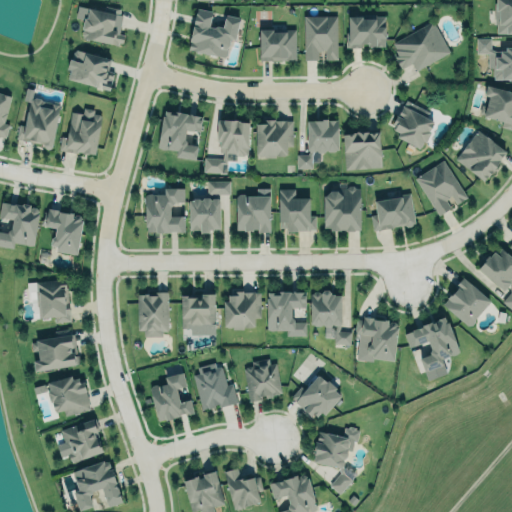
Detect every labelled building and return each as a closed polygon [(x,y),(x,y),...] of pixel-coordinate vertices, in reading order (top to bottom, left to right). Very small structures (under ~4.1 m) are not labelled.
[(495,0),(511,0),(511,32),(496,32),(495,23),(494,23),(494,2),(495,2),(495,0)] [(88,6),(103,9),(104,4),(119,7),(118,13),(122,14),(118,33),(123,34),(121,42),(117,41),(117,44),(82,37),(82,35),(81,33),(81,29),(83,28),(81,28),(83,16),(86,16),(88,6)] [(196,7),(211,10),(208,25),(213,26),(216,25),(222,26),(225,13),(239,16),(235,38),(229,37),(228,42),(228,44),(226,46),(225,46),(227,49),(226,52),(225,54),(224,56),(222,56),(188,48),(196,7)] [(348,15),(362,15),(362,17),(375,17),(375,15),(384,15),(384,45),(367,45),(367,42),(362,42),(362,46),(345,46),(345,31),(348,31),(348,15)] [(336,16),(303,16),(303,60),(317,60),(317,50),(325,50),(325,60),(336,60),(336,16)] [(392,42),(396,48),(394,49),(397,53),(393,55),(401,68),(411,62),(415,70),(449,51),(432,20),(392,42)] [(259,27),(259,59),(295,59),(295,28),(284,28),(284,30),(272,30),(272,27),(259,27)] [(475,37),(490,37),(490,47),(495,50),(499,51),(499,49),(505,49),(505,46),(511,46),(511,77),(493,78),(494,74),(492,74),(492,67),(487,67),(488,52),(476,52),(475,37)] [(67,77),(69,68),(66,67),(68,57),(71,58),(72,51),(75,50),(75,48),(109,56),(108,57),(110,58),(107,70),(113,72),(111,78),(106,77),(105,81),(110,83),(109,89),(102,87),(101,89),(95,88),(95,86),(67,77)] [(511,90),(486,83),(483,93),(488,95),(488,97),(487,97),(486,100),(487,100),(486,105),(481,103),(478,112),(483,113),(483,115),(502,120),(500,125),(511,128),(511,90)] [(0,135),(0,91),(11,95),(3,122),(8,124),(4,137),(0,135)] [(15,138),(18,123),(23,124),(28,97),(32,97),(34,96),(40,97),(41,99),(51,102),(53,100),(58,101),(59,103),(51,146),(48,147),(44,147),(42,143),(15,138)] [(392,122),(396,114),(397,115),(402,105),(403,106),(406,100),(427,111),(425,116),(432,119),(431,121),(432,122),(428,129),(430,130),(424,140),(422,139),(421,141),(422,141),(420,145),(419,146),(397,135),(399,131),(393,128),(395,124),(392,122)] [(58,148),(76,152),(77,150),(81,150),(81,151),(87,152),(87,151),(94,152),(100,116),(99,114),(94,112),(92,113),(93,109),(83,107),(82,112),(70,110),(66,136),(60,135),(58,148)] [(157,145),(162,114),(165,115),(163,113),(164,108),(200,114),(200,117),(202,117),(195,159),(175,155),(176,149),(167,148),(164,148),(161,148),(158,147),(157,145)] [(217,118),(215,140),(220,140),(219,151),(223,151),(223,157),(204,156),(203,171),(222,172),(223,162),(226,162),(226,151),(235,151),(235,154),(243,154),(243,153),(246,153),(248,120),(239,120),(239,118),(222,117),(222,118),(217,118)] [(306,147),(309,150),(307,154),(297,154),(297,167),(311,167),(311,154),(312,151),(322,151),(323,150),(325,148),(328,150),(334,149),(335,148),(337,148),(337,119),(326,119),(326,117),(318,117),(318,119),(306,119),(306,147)] [(255,123),(255,156),(286,157),(286,146),(291,146),(292,120),(264,119),(264,123),(255,123)] [(454,159),(477,129),(505,151),(498,158),(499,159),(493,169),(492,169),(488,175),(487,174),(483,179),(454,159)] [(380,168),(379,131),(342,132),(344,169),(380,168)] [(414,177),(438,215),(451,207),(445,199),(449,196),(448,195),(450,194),(456,203),(466,196),(443,159),(414,177)] [(229,193),(229,180),(206,180),(206,194),(229,193)] [(329,189),(325,194),(322,194),(323,227),(329,227),(329,229),(353,229),(353,228),(359,228),(359,187),(355,187),(352,184),(347,185),(345,187),(334,187),(334,189),(329,189)] [(144,194),(145,232),(184,232),(183,215),(170,216),(170,201),(184,201),(183,187),(163,188),(163,193),(144,194)] [(278,187),(278,227),(285,227),(285,231),(296,231),(296,229),(309,229),(309,227),(314,227),(314,214),(309,214),(309,196),(294,196),(294,187),(278,187)] [(372,229),(369,214),(376,213),(373,199),(400,195),(400,193),(409,192),(414,222),(412,225),(406,226),(403,224),(372,229)] [(235,229),(252,228),(252,227),(258,227),(258,231),(269,231),(269,194),(245,194),(243,193),(238,193),(235,195),(235,229)] [(188,229),(187,198),(192,198),(193,197),(198,197),(199,198),(202,196),(208,196),(211,198),(212,197),(217,196),(219,199),(219,227),(208,227),(208,231),(199,231),(199,229),(188,229)] [(0,200),(0,216),(11,218),(10,227),(7,229),(6,231),(0,229),(0,245),(12,247),(13,241),(23,243),(27,244),(32,244),(38,212),(37,212),(37,210),(35,207),(31,206),(28,208),(29,203),(21,202),(21,204),(0,200)] [(43,211),(46,211),(47,207),(72,211),(72,216),(72,215),(74,213),(78,213),(81,217),(80,219),(81,219),(76,253),(54,249),(55,245),(49,244),(50,237),(53,235),(55,226),(41,224),(43,211)] [(511,280),(511,258),(498,245),(478,268),(502,291),(511,280)] [(490,302),(464,278),(441,303),(467,327),(490,302)] [(69,321),(67,279),(27,282),(28,300),(38,299),(39,318),(53,317),(54,322),(69,321)] [(223,325),(243,324),(243,326),(252,326),(252,325),(254,325),(254,317),(260,317),(259,291),(253,291),(253,290),(242,290),(242,289),(232,289),(232,293),(227,293),(227,300),(223,300),(223,325)] [(267,291),(274,291),(274,293),(276,293),(276,290),(290,289),(290,290),(291,290),(291,289),(297,289),(297,290),(305,290),(305,306),(291,306),(291,316),(293,318),(293,321),(305,320),(305,334),(285,335),(285,329),(271,329),(266,328),(265,296),(267,296),(267,291)] [(511,309),(511,291),(501,301),(511,310),(511,309)] [(167,292),(136,292),(137,330),(144,330),(144,335),(168,335),(167,292)] [(180,327),(180,293),(187,293),(188,295),(200,295),(200,292),(214,292),(215,327),(180,327)] [(340,292),(309,292),(309,325),(323,325),(323,338),(333,338),(333,344),(350,344),(350,330),(340,330),(340,292)] [(354,331),(356,318),(362,319),(362,315),(387,318),(386,323),(387,323),(388,321),(390,319),(393,320),(397,326),(396,339),(393,360),(371,357),(372,353),(366,352),(367,345),(370,342),(371,334),(354,331)] [(403,332),(409,330),(409,329),(417,326),(417,327),(421,325),(421,324),(431,320),(431,321),(436,319),(435,318),(443,316),(445,322),(447,321),(458,350),(454,353),(449,354),(440,357),(443,363),(424,370),(419,357),(430,353),(429,351),(430,347),(427,339),(408,346),(403,332)] [(35,338),(54,335),(53,330),(68,328),(69,333),(72,332),(75,344),(72,346),(69,346),(70,350),(72,350),(73,354),(77,354),(78,363),(33,369),(32,359),(38,358),(36,349),(31,350),(30,341),(35,341),(35,338)] [(241,365),(247,401),(261,399),(260,395),(280,392),(274,360),(268,361),(267,355),(250,358),(250,363),(241,365)] [(192,374),(198,372),(196,366),(214,361),(215,365),(219,364),(220,366),(221,366),(226,383),(231,382),(236,401),(219,406),(218,402),(213,403),(214,405),(201,409),(192,374)] [(148,388),(151,384),(155,383),(158,385),(166,382),(164,375),(181,370),(184,383),(180,384),(180,385),(175,387),(178,401),(189,398),(192,411),(185,413),(185,411),(181,412),(182,414),(173,416),(173,417),(164,420),(164,418),(157,420),(148,388)] [(46,381),(47,383),(46,384),(48,390),(46,390),(49,400),(51,400),(53,408),(54,408),(55,411),(62,409),(64,415),(89,408),(88,402),(89,401),(83,380),(79,381),(78,376),(72,378),(70,374),(46,381)] [(304,388),(317,374),(318,375),(319,374),(325,380),(327,379),(336,386),(334,389),(340,395),(338,397),(341,400),(337,404),(334,402),(323,414),(320,411),(316,415),(312,412),(310,415),(294,401),(295,400),(290,395),(300,385),(304,388)] [(58,428),(95,415),(100,429),(97,430),(100,442),(99,442),(102,450),(71,461),(70,459),(69,458),(67,453),(66,454),(61,441),(63,440),(58,428)] [(311,462),(339,467),(338,473),(328,485),(339,494),(356,472),(344,462),(346,449),(351,450),(352,444),(357,438),(358,431),(355,428),(343,426),(342,435),(317,431),(311,462)] [(72,470),(102,459),(103,461),(105,460),(108,461),(110,467),(112,466),(113,471),(112,471),(122,500),(107,505),(101,486),(92,489),(91,493),(88,494),(92,505),(78,509),(72,491),(78,489),(75,479),(72,475),(72,470)] [(181,476),(191,510),(199,507),(200,511),(212,511),(210,505),(221,501),(215,479),(217,478),(213,464),(199,468),(200,474),(197,475),(196,471),(181,476)] [(223,470),(235,467),(238,478),(241,478),(242,479),(258,475),(261,489),(256,490),(259,501),(241,505),(241,507),(236,508),(234,508),(232,508),(223,470)] [(268,482),(289,476),(289,475),(296,474),(296,478),(298,477),(297,476),(299,474),(302,473),(305,475),(306,477),(307,477),(316,507),(313,510),(311,510),(309,511),(307,510),(300,511),(276,511),(287,508),(287,505),(288,502),(286,493),(273,497),(268,482)]
